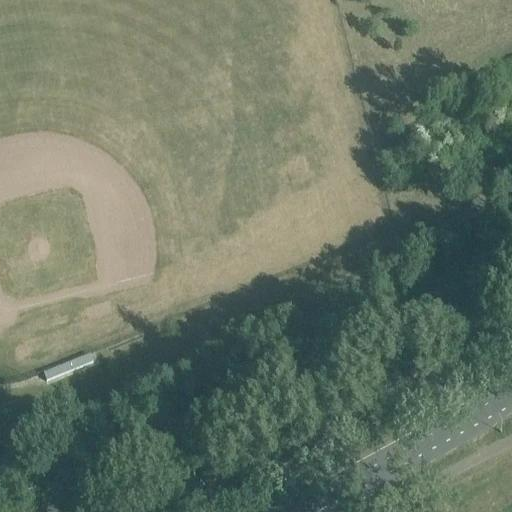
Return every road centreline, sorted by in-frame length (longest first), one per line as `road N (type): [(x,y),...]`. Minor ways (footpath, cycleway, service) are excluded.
road 1 (tertiary): [(511,337),(193,511)]
road 2 (tertiary): [(308,511),(511,394)]
